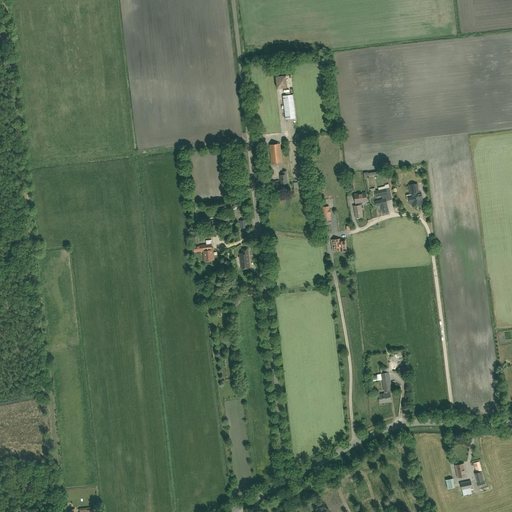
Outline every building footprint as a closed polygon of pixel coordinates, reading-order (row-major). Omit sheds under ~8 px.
[(277,89),(287,88),(286,76),(276,77),(277,89)] [(295,119),(292,95),(283,96),(285,120),(295,119)] [(265,122),(279,121),(277,97),(263,98),(265,122)] [(271,164),(282,163),(280,144),(269,145),(271,164)] [(367,176),(383,174),(382,171),(364,173),(365,179),(368,179),(367,176)] [(370,192),(374,191),(373,188),(369,189),(367,180),(365,180),(368,192),(370,192)] [(423,205),(421,194),(418,194),(417,184),(410,185),(411,198),(408,198),(409,204),(412,203),(412,206),(423,205)] [(385,196),(391,195),(389,188),(386,189),(378,191),(379,196),(382,195),(383,199),(375,201),(377,206),(380,205),(382,213),(389,211),(385,196)] [(357,206),(354,206),(356,218),(363,217),(361,207),(363,202),(367,201),(366,193),(354,195),(355,203),(356,203),(357,206)] [(199,222),(200,225),(200,230),(206,229),(210,229),(210,230),(216,229),(214,220),(209,221),(204,222),(199,222)] [(191,232),(192,244),(199,244),(199,236),(196,236),(196,232),(191,232)] [(333,251),(339,250),(339,252),(346,251),(345,241),(341,241),(340,239),(331,240),(333,251)] [(212,245),(194,246),(195,252),(203,251),(204,261),(213,260),(213,252),(212,252),(212,245)] [(243,253),(240,254),(242,269),(250,268),(248,249),(243,250),(243,253)] [(398,369),(402,376),(407,373),(403,366),(398,369)] [(389,372),(381,374),(384,391),(385,391),(385,394),(379,395),(380,403),(391,401),(390,393),(393,392),(392,389),(389,372)] [(396,446),(399,451),(400,451),(402,456),(406,455),(401,444),(396,446)] [(361,463),(364,469),(369,466),(367,464),(371,462),(369,459),(361,463)] [(458,477),(467,476),(464,463),(456,465),(458,477)] [(484,480),(481,472),(475,474),(477,482),(484,480)] [(445,479),(447,488),(454,487),(453,478),(445,479)] [(384,485),(385,491),(402,488),(400,481),(384,485)] [(462,489),(472,487),(471,481),(461,483),(462,489)] [(366,494),(365,490),(361,491),(359,484),(355,485),(358,496),(366,494)] [(363,507),(370,506),(368,497),(361,498),(363,507)]
